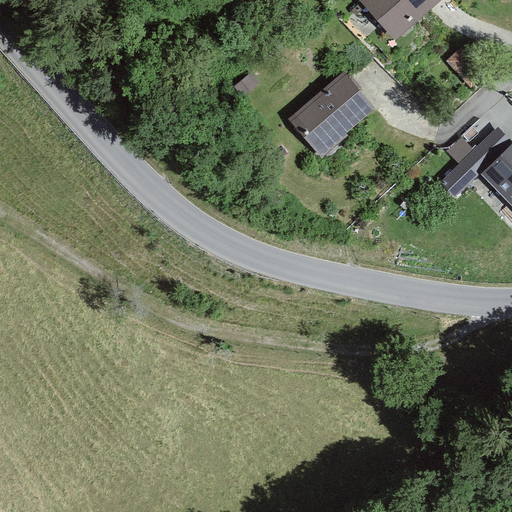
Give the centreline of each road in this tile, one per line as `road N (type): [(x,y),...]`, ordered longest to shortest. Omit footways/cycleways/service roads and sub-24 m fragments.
road 1 (tertiary): [(0,26),(133,172),(215,237),(341,280),(511,301)]
road 2 (track): [(511,302),(406,361),(216,333),(71,263),(0,217)]
